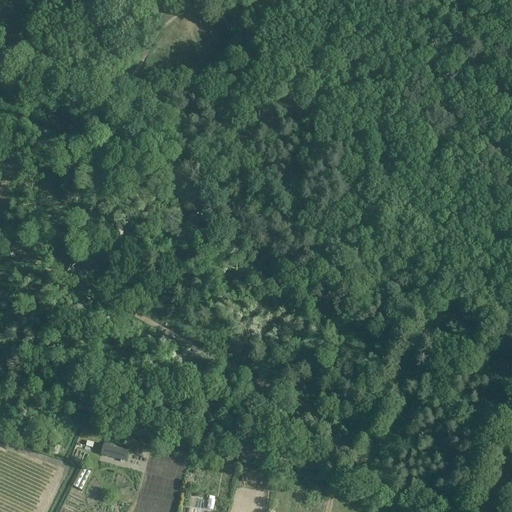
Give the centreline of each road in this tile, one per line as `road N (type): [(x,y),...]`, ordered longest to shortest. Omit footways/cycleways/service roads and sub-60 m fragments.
road 1 (track): [(16,250),(310,409),(330,434),(335,459)]
road 2 (track): [(0,385),(308,464),(335,459)]
